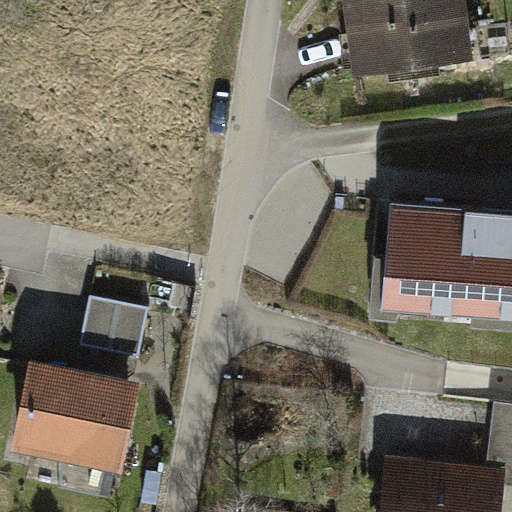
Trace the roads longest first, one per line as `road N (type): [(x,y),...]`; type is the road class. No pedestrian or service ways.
road 1 (residential): [(263,0),(184,511)]
road 2 (track): [(511,117),(240,152)]
